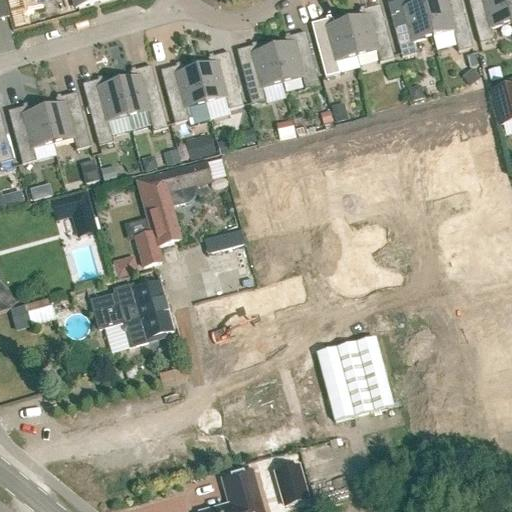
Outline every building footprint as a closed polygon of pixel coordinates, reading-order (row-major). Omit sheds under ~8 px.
[(22,0),(14,0),(6,2),(10,16),(26,12),(22,0)] [(72,0),(75,11),(117,0),(72,0)] [(436,0),(437,1),(424,5),(433,40),(453,34),(456,46),(458,55),(473,51),(458,0),(436,0)] [(511,26),(503,0),(467,0),(480,47),(494,43),(491,31),(511,26)] [(511,0),(503,0),(511,26),(511,25),(511,0)] [(433,40),(424,5),(410,8),(409,1),(388,7),(402,60),(416,57),(413,45),(433,40)] [(347,24),(356,59),(376,54),(379,66),(394,62),(380,8),(358,14),(360,21),(347,24)] [(356,59),(347,24),(334,28),(332,21),(311,27),(325,80),(340,76),(337,65),(356,59)] [(273,51),(282,86),(302,81),(305,93),(319,89),(305,35),(284,41),(286,48),(273,51)] [(282,86),(273,51),(259,54),(258,48),(237,54),(251,107),(265,103),(262,91),(282,86)] [(196,71),(206,106),(226,101),(229,113),(243,109),(229,56),(208,61),(209,68),(196,71)] [(160,74),(175,127),(189,123),(190,128),(210,123),(206,106),(196,71),(183,75),(182,68),(160,74)] [(118,85),(128,120),(148,115),(153,135),(167,131),(151,69),(130,75),(131,81),(118,85)] [(128,120),(118,85),(105,88),(104,82),(82,87),(99,150),(113,146),(108,125),(128,120)] [(500,128),(511,125),(511,86),(490,92),(500,128)] [(44,112),(53,147),(73,142),(76,153),(91,150),(76,96),(55,102),(57,108),(44,112)] [(53,147),(44,112),(31,115),(29,109),(8,114),(22,168),(36,164),(33,152),(53,147)] [(0,166),(13,163),(0,115),(0,166)] [(167,152),(172,168),(220,153),(215,137),(167,152)] [(211,183),(209,173),(207,166),(139,184),(153,236),(137,241),(145,269),(162,265),(158,249),(180,243),(171,209),(184,205),(181,192),(211,183)] [(85,196),(63,202),(67,218),(89,212),(85,196)] [(244,249),(241,234),(208,243),(212,257),(244,249)] [(120,281),(143,274),(138,256),(115,263),(120,281)] [(0,284),(0,311),(1,313),(18,308),(0,284)] [(130,350),(148,345),(147,341),(173,334),(159,285),(128,294),(126,288),(113,293),(115,297),(91,304),(99,333),(105,331),(111,355),(130,350)] [(394,411),(376,343),(318,358),(336,426),(394,411)] [(308,503),(298,469),(276,475),(286,509),(308,503)] [(262,511),(252,475),(223,483),(230,508),(215,511),(262,511)]
